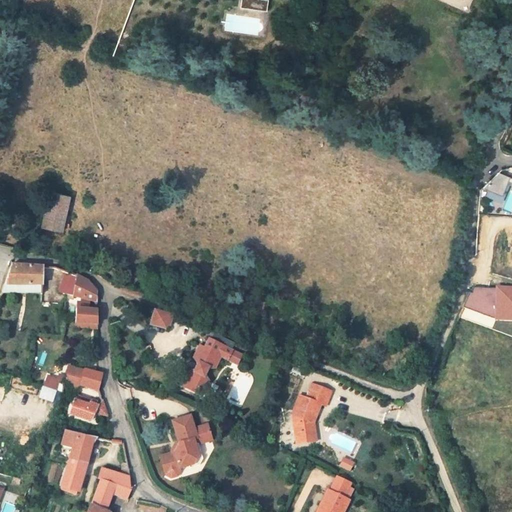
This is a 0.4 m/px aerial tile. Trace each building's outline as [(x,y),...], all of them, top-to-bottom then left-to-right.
[(266,0),(242,0),(241,7),(265,10),(266,0)] [(500,172),(486,186),(504,194),(511,177),(500,172)] [(50,191),(42,227),(62,231),(69,196),(66,195),(50,191)] [(11,266),(4,285),(41,285),(41,293),(41,303),(53,304),(55,273),(59,273),(59,269),(55,268),(43,267),(11,266)] [(65,294),(72,296),(76,275),(66,272),(58,292),(64,293),(65,294)] [(76,275),(72,296),(79,297),(86,299),(89,281),(76,275)] [(86,299),(89,299),(97,301),(97,291),(89,281),(86,299)] [(41,293),(41,285),(4,285),(2,293),(41,293)] [(511,287),(467,287),(467,317),(511,317),(511,287)] [(79,303),(77,303),(76,308),(88,309),(89,299),(86,299),(79,297),(79,303)] [(76,308),(75,318),(75,322),(97,324),(97,310),(88,309),(76,308)] [(174,315),(154,309),(149,324),(170,330),(174,315)] [(245,340),(213,328),(208,338),(230,347),(240,352),(245,340)] [(193,385),(203,390),(208,379),(205,372),(206,370),(215,367),(221,354),(236,361),(240,352),(230,347),(208,338),(204,346),(199,344),(193,356),(197,363),(194,368),(187,370),(180,385),(191,390),(193,385)] [(67,366),(62,385),(78,390),(79,385),(99,391),(99,390),(98,389),(101,374),(83,369),(83,370),(67,366)] [(201,394),(203,390),(193,385),(191,390),(201,394)] [(316,427),(319,426),(326,407),(332,410),(338,394),(319,387),(313,401),(304,398),(297,416),(304,446),(319,442),(316,427)] [(90,420),(94,413),(107,416),(102,401),(100,403),(80,397),(79,402),(74,400),(69,414),(90,420)] [(186,440),(191,438),(188,429),(184,416),(166,421),(173,442),(169,449),(154,454),(160,472),(165,476),(172,474),(174,469),(174,467),(183,464),(185,460),(183,454),(190,452),(186,440)] [(183,454),(185,460),(183,464),(184,468),(195,464),(197,460),(193,446),(206,441),(201,425),(188,429),(191,438),(186,440),(190,452),(183,454)] [(62,487),(78,492),(94,437),(89,437),(77,434),(66,431),(62,446),(73,449),(62,487)] [(98,479),(99,479),(131,489),(129,476),(123,474),(102,467),(98,479)] [(324,489),(317,505),(321,507),(318,511),(345,511),(357,485),(335,475),(327,491),(324,489)] [(131,489),(99,479),(93,497),(92,501),(87,511),(106,511),(107,507),(112,493),(127,499),(128,497),(131,489)]
